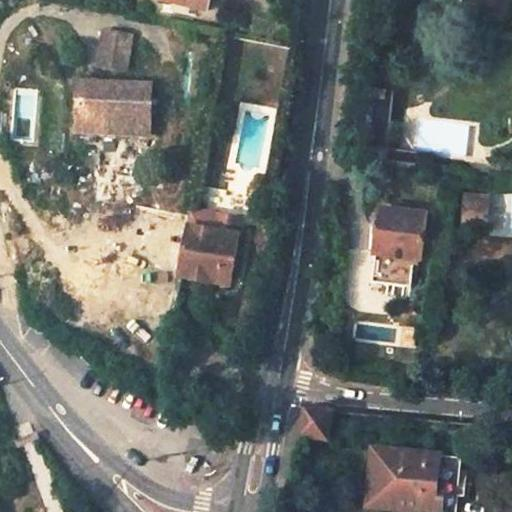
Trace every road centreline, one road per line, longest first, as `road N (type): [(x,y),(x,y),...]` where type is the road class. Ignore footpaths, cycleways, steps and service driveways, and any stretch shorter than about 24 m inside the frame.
road 1 (secondary): [(271,385),(325,0)]
road 2 (residential): [(271,385),(511,411)]
road 3 (tertiary): [(0,339),(103,467)]
road 4 (tertiary): [(222,511),(159,500),(103,467)]
road 5 (secondary): [(248,511),(271,385)]
